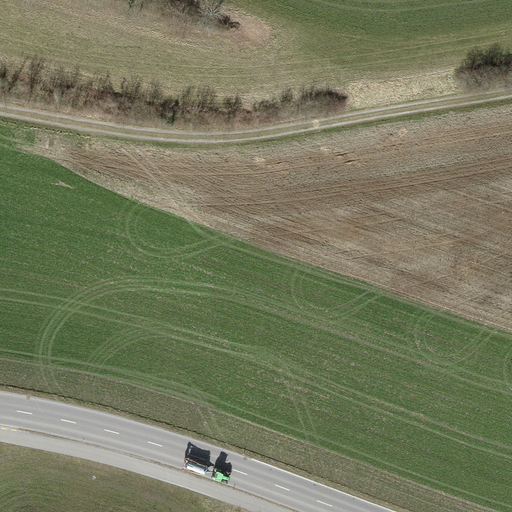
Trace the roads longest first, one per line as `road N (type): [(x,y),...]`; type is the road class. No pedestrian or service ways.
road 1 (track): [(511,91),(246,139),(151,136),(0,111)]
road 2 (tertiary): [(340,511),(136,437),(0,410)]
